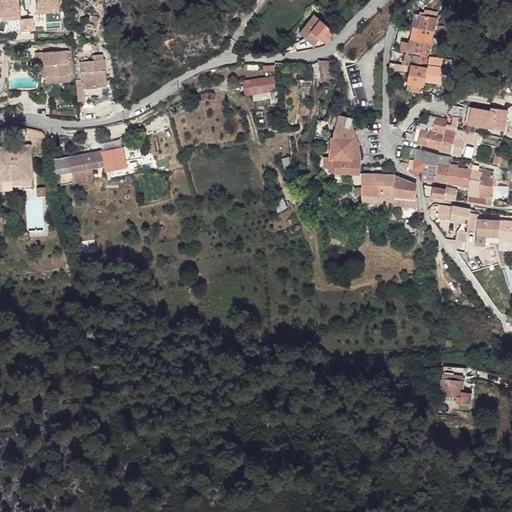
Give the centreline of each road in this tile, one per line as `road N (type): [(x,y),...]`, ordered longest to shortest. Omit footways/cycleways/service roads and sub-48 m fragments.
road 1 (residential): [(0,118),(100,123),(225,58),(314,54)]
road 2 (residential): [(383,128),(434,232),(511,332)]
road 3 (residential): [(407,0),(386,53),(383,128)]
